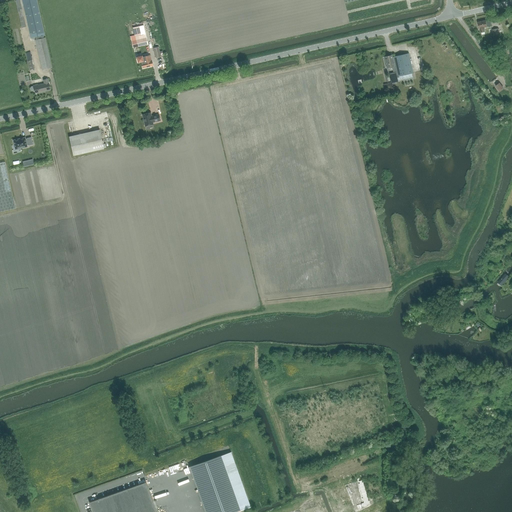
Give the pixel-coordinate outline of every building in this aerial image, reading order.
[(24,17),(22,7),(20,0),(18,0),(16,1),(17,8),(19,18),(22,28),(26,27),(24,17)] [(45,38),(43,38),(42,36),(45,35),(36,0),(22,0),(31,38),(35,37),(36,40),(35,40),(42,70),(51,68),(45,38)] [(484,27),(491,26),(490,20),(477,23),(479,28),(480,32),(485,31),(484,27)] [(145,34),(135,37),(138,46),(148,44),(145,34)] [(408,53),(395,57),(394,57),(392,57),(392,55),(384,57),(387,68),(393,66),(394,73),(390,74),(392,82),(398,81),(397,78),(399,77),(399,76),(413,73),(408,53)] [(142,55),(136,57),(138,63),(142,62),(142,63),(143,69),(153,67),(151,58),(151,55),(143,57),(142,55)] [(31,87),(30,88),(30,90),(32,91),(35,91),(35,94),(50,90),(47,79),(44,80),(44,84),(34,87),(33,86),(31,87)] [(150,112),(142,114),(145,126),(153,124),(153,122),(160,120),(159,114),(151,116),(150,112)] [(100,129),(77,135),(69,136),(73,156),(104,149),(104,148),(106,148),(105,144),(103,144),(100,129)] [(13,141),(15,149),(27,147),(27,145),(29,145),(33,144),(31,138),(27,138),(27,139),(25,139),(25,138),(14,140),(13,140),(13,141)] [(0,212),(15,209),(5,162),(0,163),(0,212)] [(273,374),(270,363),(264,364),(267,376),(273,374)] [(266,378),(264,372),(258,374),(260,380),(266,378)] [(221,455),(190,466),(205,511),(234,511),(241,510),(221,455)] [(156,511),(146,482),(89,502),(92,511),(156,511)]
